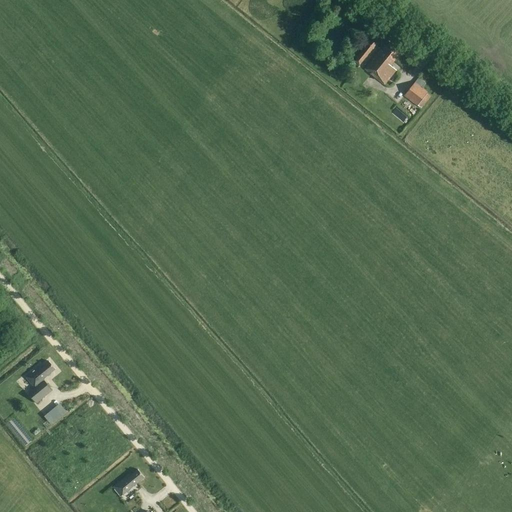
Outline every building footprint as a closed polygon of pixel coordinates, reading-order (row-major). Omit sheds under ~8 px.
[(371,40),(354,61),(359,65),(376,44),(371,40)] [(391,66),(401,53),(390,44),(383,52),(381,50),(365,69),(384,85),(396,70),(391,66)] [(414,83),(404,96),(417,105),(427,93),(414,83)] [(35,386),(36,388),(28,394),(29,395),(30,394),(35,401),(34,402),(36,404),(52,391),(44,381),(44,382),(42,380),(55,369),(49,361),(41,368),(40,366),(26,377),(34,387),(35,386)] [(48,412),(49,413),(56,421),(62,415),(56,407),(55,407),(48,412)] [(121,496),(144,477),(138,469),(130,476),(129,474),(113,487),(121,496)]
